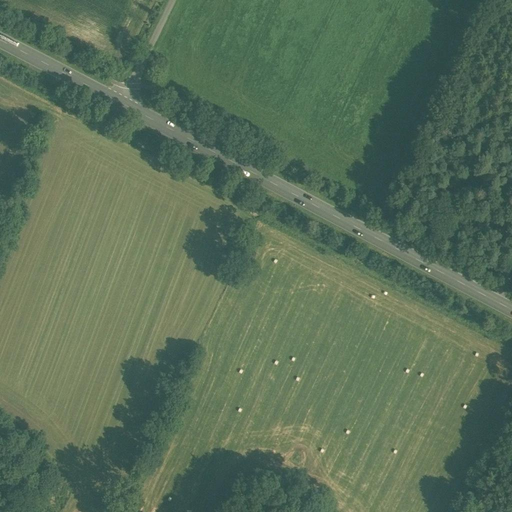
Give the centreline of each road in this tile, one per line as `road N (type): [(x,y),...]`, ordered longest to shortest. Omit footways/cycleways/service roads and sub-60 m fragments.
road 1 (secondary): [(125,101),(511,308)]
road 2 (secondary): [(0,36),(125,101)]
